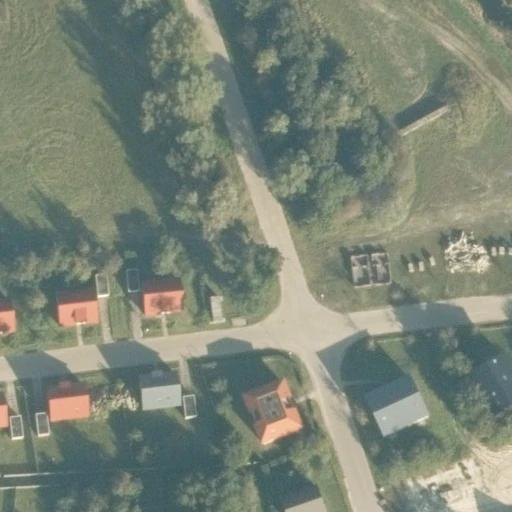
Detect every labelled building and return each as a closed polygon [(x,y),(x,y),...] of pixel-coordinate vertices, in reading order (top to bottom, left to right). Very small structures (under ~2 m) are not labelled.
[(135,271),(124,273),(127,294),(138,293),(135,271)] [(104,276),(93,277),(96,298),(107,297),(104,276)] [(182,315),(178,279),(139,283),(143,319),(182,315)] [(96,326),(93,290),(53,294),(57,330),(96,326)] [(0,336),(13,336),(9,300),(0,300),(0,336)] [(511,411),(511,367),(506,358),(467,381),(491,423),(511,411)] [(179,409),(175,374),(137,378),(141,413),(179,409)] [(429,421),(410,379),(364,400),(383,441),(429,421)] [(305,432),(285,382),(243,399),(263,449),(305,432)] [(87,419),(83,384),(45,389),(49,424),(87,419)] [(194,418),(192,398),(181,399),(183,419),(194,418)] [(47,436),(45,415),(34,416),(36,437),(47,436)] [(21,439),(19,418),(8,419),(10,440),(21,439)] [(476,462),(406,485),(415,511),(441,511),(441,508),(435,492),(461,483),(470,511),(478,511),(491,508),(476,462)] [(325,511),(317,486),(281,499),(285,511),(325,511)]
